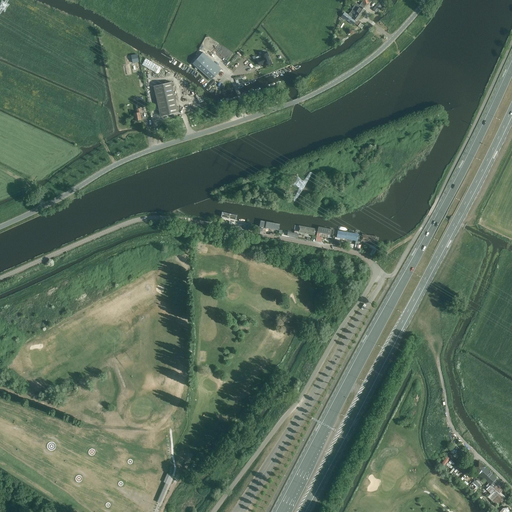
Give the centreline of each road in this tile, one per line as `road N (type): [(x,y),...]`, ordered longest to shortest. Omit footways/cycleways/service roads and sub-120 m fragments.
road 1 (primary): [(511,69),(281,511)]
road 2 (unclassified): [(0,226),(133,156),(328,86),(383,47),(426,0)]
road 3 (primary): [(301,511),(511,108)]
road 4 (unclassified): [(0,277),(150,216),(347,249),(379,270)]
road 5 (unclassified): [(212,511),(295,404),(379,270)]
road 6 (unclassified): [(379,270),(380,285),(239,511)]
